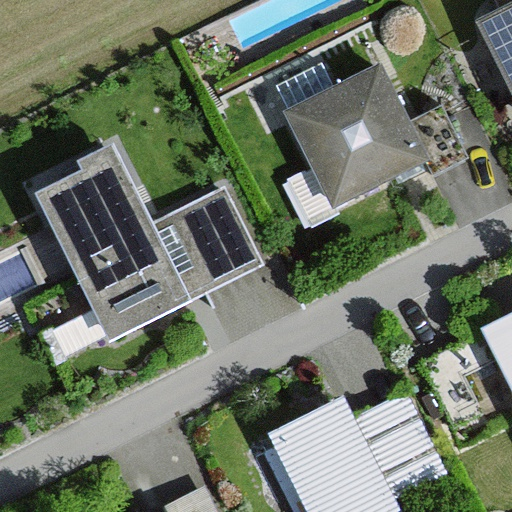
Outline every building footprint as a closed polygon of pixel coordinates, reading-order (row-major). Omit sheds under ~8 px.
[(511,16),(480,33),(511,94),(511,16)] [(432,160),(380,68),(285,120),(337,213),(432,160)] [(260,272),(222,190),(155,222),(118,145),(81,163),(85,172),(38,194),(92,308),(46,330),(62,365),(260,272)] [(511,316),(481,331),(511,392),(511,316)] [(352,416),(342,397),(268,434),(306,511),(401,511),(397,504),(445,480),(401,392),(352,416)] [(162,509),(163,511),(212,511),(201,489),(162,509)]
